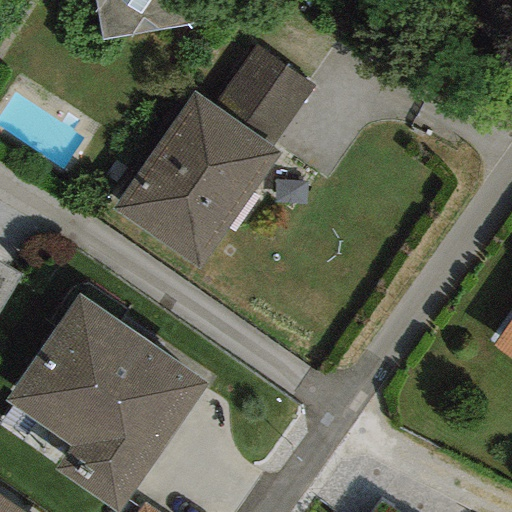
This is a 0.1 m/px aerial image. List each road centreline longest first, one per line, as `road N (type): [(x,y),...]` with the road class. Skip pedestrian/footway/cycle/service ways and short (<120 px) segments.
road 1 (residential): [(269,511),(511,166)]
road 2 (track): [(326,430),(491,511)]
